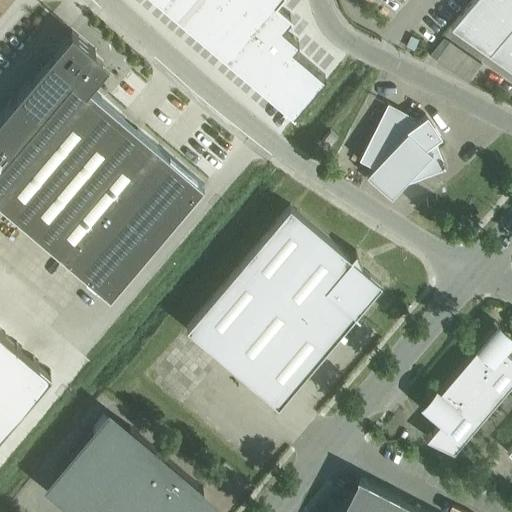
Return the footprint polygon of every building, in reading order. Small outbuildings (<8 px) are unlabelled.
[(159,0),(293,113),(295,111),(294,111),(325,75),(292,47),(299,39),(283,26),(292,14),(276,1),(276,0),(159,0)] [(511,0),(472,0),(451,25),(511,68),(511,0)] [(72,29),(0,112),(0,200),(90,277),(164,189),(184,205),(203,182),(141,130),(123,114),(88,85),(84,81),(102,61),(92,52),(95,49),(72,29)] [(436,59),(452,70),(468,82),(481,63),(450,41),(436,59)] [(372,166),(367,172),(392,194),(401,184),(447,166),(436,138),(440,135),(425,114),(418,120),(387,103),(358,159),(372,166)] [(330,130),(321,141),(328,148),(337,136),(330,130)] [(290,204),(186,326),(278,404),(355,313),(358,316),(359,315),(355,311),(380,282),(362,266),(356,251),(357,250),(355,249),(350,255),(290,204)] [(494,325),(453,374),(490,406),(511,380),(511,354),(504,348),(511,339),(494,325)] [(0,328),(0,431),(51,371),(0,328)] [(440,420),(426,437),(453,450),(490,406),(453,374),(424,407),(440,420)] [(182,511),(203,488),(130,426),(124,432),(103,414),(56,469),(106,511),(182,511)] [(432,511),(361,475),(360,477),(364,479),(346,511),(432,511)]
